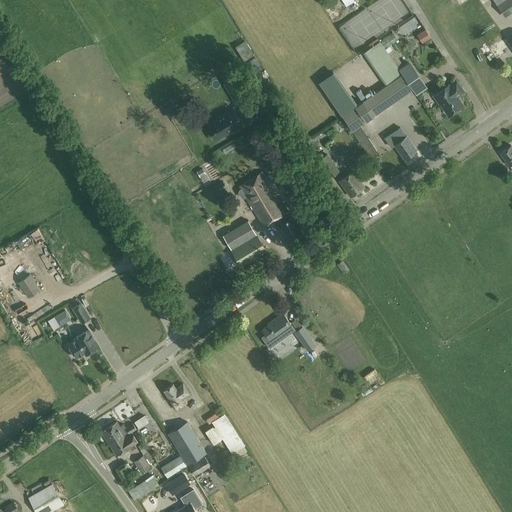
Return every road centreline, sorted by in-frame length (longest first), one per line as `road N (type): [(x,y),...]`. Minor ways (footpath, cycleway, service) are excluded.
road 1 (tertiary): [(183,341),(511,109)]
road 2 (unclassified): [(183,341),(0,32)]
road 3 (tertiary): [(70,422),(183,341)]
